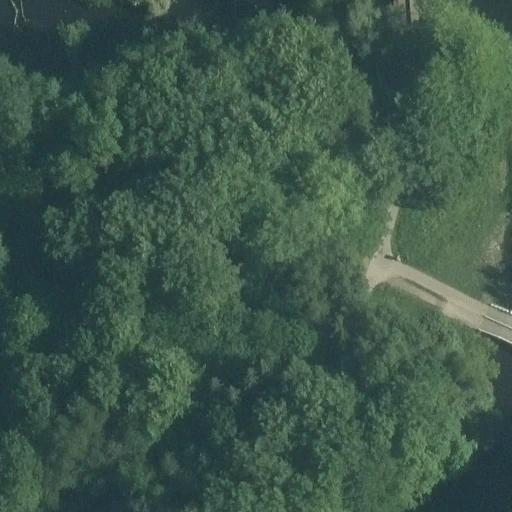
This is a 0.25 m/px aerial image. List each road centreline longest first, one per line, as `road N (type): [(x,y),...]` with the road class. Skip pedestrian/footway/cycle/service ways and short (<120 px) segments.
road 1 (unknown): [(0,318),(355,258),(398,91),(398,0)]
road 2 (unknown): [(141,292),(193,239),(398,91)]
road 3 (unknown): [(355,258),(511,338)]
